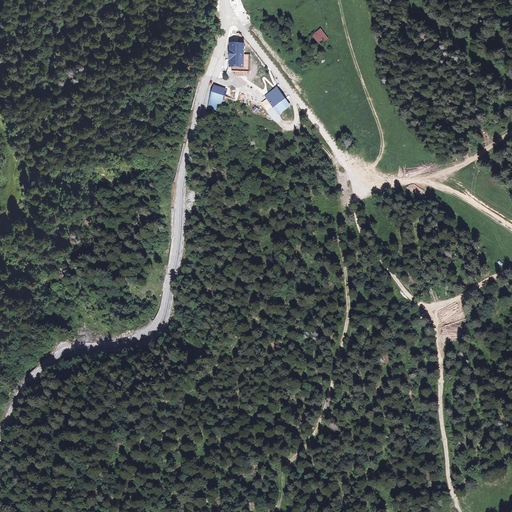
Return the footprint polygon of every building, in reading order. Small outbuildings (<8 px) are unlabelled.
[(319,44),(327,38),(320,29),(312,35),(319,44)] [(233,73),(251,73),(251,52),(245,52),(244,42),(236,42),(229,42),(229,66),(229,67),(229,69),(233,69),(233,73)] [(224,90),(213,87),(207,108),(218,112),(221,100),(223,101),(225,93),(223,93),(224,90)] [(295,90),(299,97),(305,94),(301,87),(295,90)] [(273,90),(264,97),(266,99),(277,90),(275,88),(273,90)] [(266,99),(278,115),(281,113),(280,110),(287,104),(277,90),(266,99)] [(280,110),(281,113),(289,107),(287,104),(280,110)]
